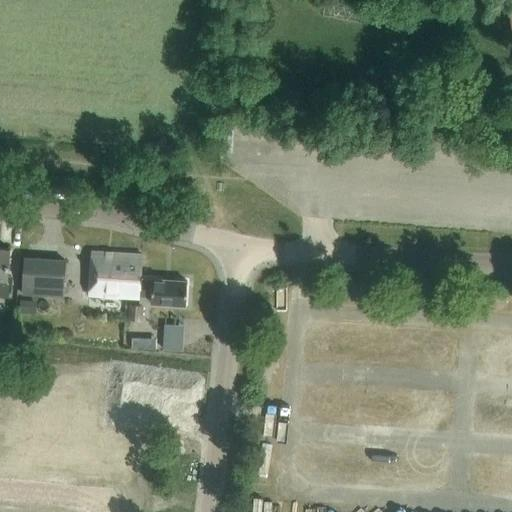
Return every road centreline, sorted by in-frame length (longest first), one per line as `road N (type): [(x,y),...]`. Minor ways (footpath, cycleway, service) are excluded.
road 1 (unclassified): [(241,247),(511,264)]
road 2 (residential): [(209,511),(241,247)]
road 3 (residential): [(0,202),(106,211),(241,247)]
